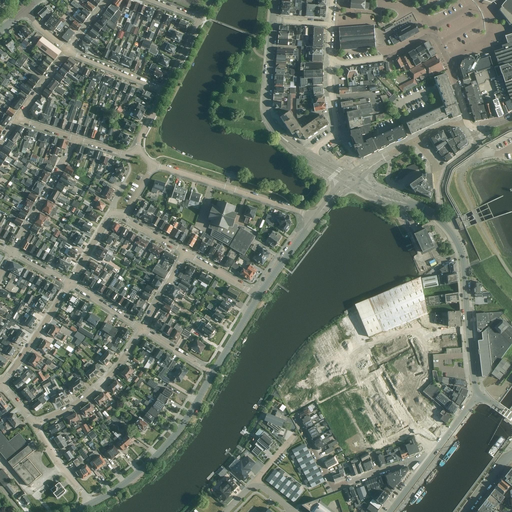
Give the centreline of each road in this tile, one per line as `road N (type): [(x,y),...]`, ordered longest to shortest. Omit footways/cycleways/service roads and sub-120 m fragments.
road 1 (tertiary): [(479,395),(458,245),(422,209)]
road 2 (residential): [(90,503),(173,437),(210,372)]
road 3 (residential): [(314,219),(153,164)]
road 4 (residential): [(141,329),(114,370),(73,405),(33,423)]
road 5 (residential): [(446,58),(428,36),(389,57),(332,62)]
road 6 (residential): [(76,139),(12,252)]
road 7 (residential): [(70,283),(0,383)]
